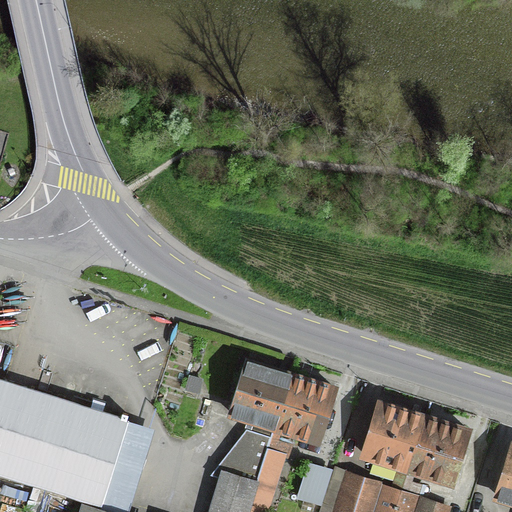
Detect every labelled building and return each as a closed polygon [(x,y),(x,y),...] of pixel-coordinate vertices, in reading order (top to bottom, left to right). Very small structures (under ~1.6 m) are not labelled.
[(338,389),(246,362),(229,421),(320,448),(338,389)] [(127,422),(0,383),(0,478),(100,509),(127,422)] [(472,432),(376,403),(358,461),(454,490),(472,432)] [(511,448),(510,447),(493,504),(511,509),(511,448)] [(381,485),(333,470),(319,511),(451,511),(452,510),(380,488),(381,485)] [(98,511),(80,507),(78,511),(250,511),(258,485),(220,474),(209,511),(98,511)]
